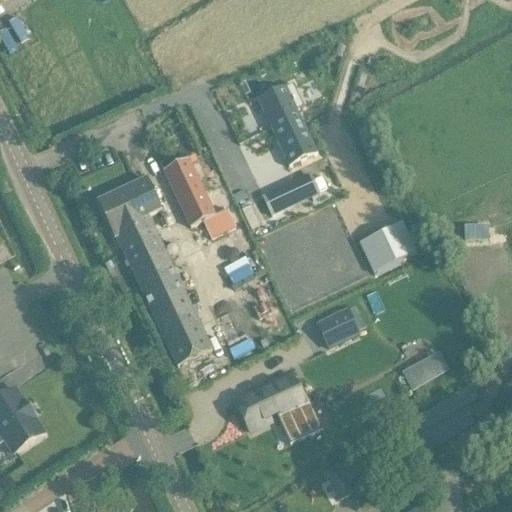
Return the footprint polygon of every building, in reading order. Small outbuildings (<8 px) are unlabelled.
[(286,89),(257,103),(289,170),(318,157),(297,113),(304,110),(293,87),(286,90),(286,89)] [(188,162),(163,174),(190,231),(203,225),(209,240),(211,243),(237,231),(228,213),(216,219),(191,167),(188,162)] [(310,178),(299,183),(308,201),(319,196),(310,178)] [(145,182),(98,204),(115,240),(116,240),(151,223),(162,218),(145,182)] [(233,198),(236,205),(247,200),(243,193),(233,198)] [(151,223),(116,240),(177,370),(213,353),(155,232),(151,223)] [(347,314),(318,328),(329,352),(359,338),(347,314)] [(418,367),(403,375),(412,394),(428,385),(418,367)] [(271,388),(236,405),(251,436),(270,427),(269,425),(267,426),(266,424),(280,417),(301,443),(323,432),(321,430),(320,430),(299,387),(301,386),(299,383),(292,387),(287,377),(269,385),(271,388)] [(470,387),(390,437),(409,468),(440,449),(471,430),(466,408),(478,400),(470,387)] [(0,401),(0,447),(4,444),(13,457),(44,437),(33,421),(34,420),(24,405),(23,405),(14,392),(0,401)] [(337,470),(325,477),(339,502),(351,494),(337,470)]
